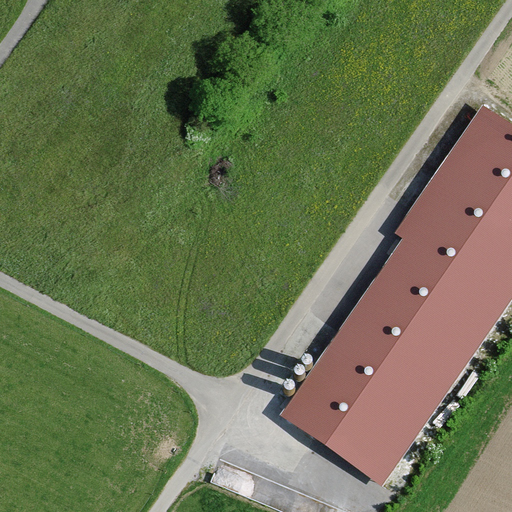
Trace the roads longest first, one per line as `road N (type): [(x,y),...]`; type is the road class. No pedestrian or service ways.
road 1 (unclassified): [(155,511),(511,0)]
road 2 (track): [(229,406),(0,278)]
